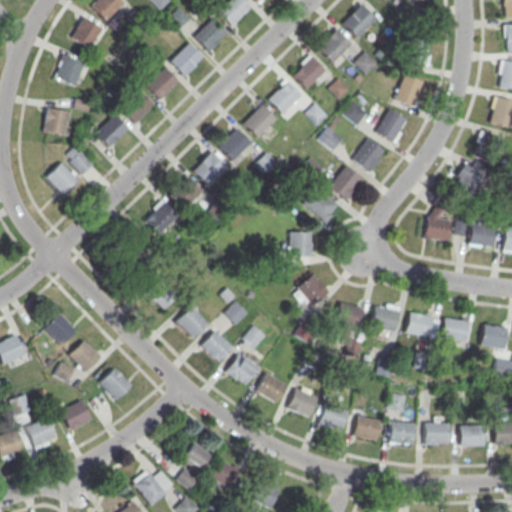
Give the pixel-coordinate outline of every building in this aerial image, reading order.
[(88,5),(92,0),(119,0),(120,1),(102,19),(88,5)] [(149,0),(167,0),(158,9),(149,0)] [(216,11),(227,0),(242,0),(249,7),(230,25),(216,11)] [(502,0),(511,0),(511,15),(503,16),(502,0)] [(340,22),(359,3),(373,17),(354,36),(340,22)] [(166,16),(177,6),(189,18),(178,28),(166,16)] [(86,48),(100,28),(81,16),(68,36),(86,48)] [(192,35),(210,17),(225,31),(206,50),(192,35)] [(511,50),(511,23),(502,24),(503,51),(511,50)] [(316,47),(335,28),(349,43),(330,61),(316,47)] [(408,37),(427,39),(423,66),(405,63),(408,37)] [(168,60),(186,42),(201,56),(182,74),(168,60)] [(351,61),(362,51),(374,64),(363,74),(351,61)] [(61,54),(81,62),(72,85),(52,77),(61,54)] [(290,74),(309,56),(323,70),(304,89),(290,74)] [(501,60),(511,61),(511,88),(497,86),(501,60)] [(143,85),(162,66),(176,80),(157,99),(143,85)] [(402,73),(419,80),(410,105),(392,98),(402,73)] [(325,87),(336,77),(348,89),(337,100),(325,87)] [(266,98),(284,79),(298,93),(280,112),(266,98)] [(118,108),(137,90),(151,104),(132,123),(118,108)] [(494,96),(511,101),(505,127),(487,122),(494,96)] [(364,112),(349,100),(339,113),(353,125),(364,112)] [(302,112),(313,102),(325,114),(314,124),(302,112)] [(241,122),(260,103),(274,117),(255,136),(241,122)] [(45,107),(66,111),(62,135),(40,131),(45,107)] [(387,108),(403,118),(388,141),(373,131),(387,108)] [(93,132),(112,114),(126,128),(107,146),(93,132)] [(215,146),(234,127),(248,141),(229,160),(215,146)] [(340,138),(330,129),(319,140),(329,150),(340,138)] [(481,130),(498,137),(488,162),(470,154),(481,130)] [(367,138),(381,149),(365,171),(350,159),(367,138)] [(81,174),(91,163),(71,146),(61,158),(81,174)] [(191,170),(210,151),(224,165),(205,184),(191,170)] [(253,162),(264,152),(274,162),(263,172),(253,162)] [(450,188),(469,197),(484,167),(465,158),(450,188)] [(75,179),(58,161),(42,176),(60,194),(75,179)] [(343,165),(358,176),(342,198),(327,186),(343,165)] [(167,194),(186,175),(200,189),(181,208),(167,194)] [(299,202),(313,185),(335,203),(327,212),(330,214),(323,222),(299,202)] [(142,219),(161,200),(175,215),(156,233),(142,219)] [(205,210),(215,200),(227,212),(216,222),(205,210)] [(424,215),(448,219),(445,240),(421,236),(424,215)] [(469,222),(493,225),(490,246),(465,243),(469,222)] [(502,227),(511,227),(511,248),(500,248),(502,227)] [(287,231),(287,255),(309,256),(310,232),(287,231)] [(128,244),(146,260),(131,275),(114,259),(128,244)] [(264,259),(268,273),(284,268),(280,254),(264,259)] [(294,287),(310,274),(315,280),(316,279),(327,291),(310,305),(294,287)] [(157,277),(175,294),(160,309),(143,292),(157,277)] [(244,312),(233,301),(221,312),(232,323),(244,312)] [(337,301),(361,307),(356,328),(332,322),(337,301)] [(188,305),(205,322),(191,337),(174,320),(188,305)] [(373,305),(396,310),(391,331),(368,326),(373,305)] [(407,310),(431,316),(426,337),(402,332),(407,310)] [(56,312),(41,327),(58,343),(72,329),(56,312)] [(442,316),(466,320),(462,342),(438,338),(442,316)] [(481,323),(505,327),(501,348),(477,344),(481,323)] [(241,336),(251,345),(261,335),(251,325),(241,336)] [(211,329),(228,346),(214,361),(197,344),(211,329)] [(0,362),(21,355),(14,335),(0,338),(0,362)] [(80,339),(65,354),(82,371),(97,356),(80,339)] [(234,353),(254,367),(242,384),(222,370),(234,353)] [(510,359),(492,358),(492,376),(509,376),(510,359)] [(52,373),(63,380),(69,370),(58,363),(52,373)] [(111,367),(97,381),(114,398),(128,383),(111,367)] [(264,372),(284,384),(274,402),(253,389),(264,372)] [(293,387),(315,397),(307,416),(285,406),(293,387)] [(57,410),(78,399),(88,418),(67,429),(57,410)] [(324,403),(346,410),(340,430),(317,422),(324,403)] [(355,415),(379,419),(375,440),(351,435),(355,415)] [(22,426),(44,416),(53,436),(31,445),(22,426)] [(389,420),(413,422),(411,443),(387,441),(389,420)] [(422,422),(446,422),(446,442),(422,442),(422,422)] [(492,423),(511,422),(511,442),(493,443),(492,423)] [(458,426),(481,425),(482,445),(459,446),(458,426)] [(0,432),(13,429),(19,448),(0,454),(0,432)] [(208,452),(187,441),(178,458),(199,469),(208,452)] [(236,468),(215,457),(205,476),(226,487),(236,468)] [(158,470),(150,477),(143,469),(128,482),(148,505),(171,485),(158,470)] [(276,489),(260,480),(250,499),(267,508),(276,489)] [(171,508),(174,511),(191,511),(196,507),(183,495),(171,508)] [(137,511),(128,501),(114,511),(137,511)]
